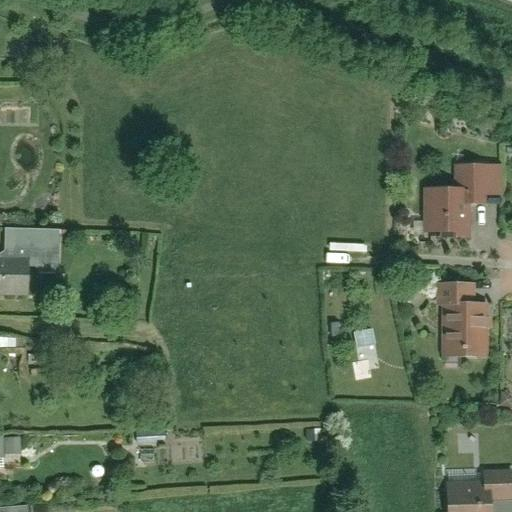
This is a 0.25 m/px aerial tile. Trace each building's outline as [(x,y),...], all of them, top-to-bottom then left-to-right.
[(467,193),(466,206),(486,207),(487,196),(502,197),(502,169),(454,168),(453,193),(467,193)] [(424,192),(422,238),(465,239),(466,206),(467,193),(453,193),(424,192)] [(32,267),(32,273),(57,274),(60,234),(3,232),(2,265),(32,267)] [(0,265),(0,299),(29,302),(32,273),(32,267),(2,265),(0,265)] [(443,308),(471,308),(470,288),(436,288),(436,308),(443,308)] [(444,361),(488,361),(487,308),(471,308),(443,308),(444,361)] [(445,511),(488,511),(488,490),(444,492),(445,511)]
